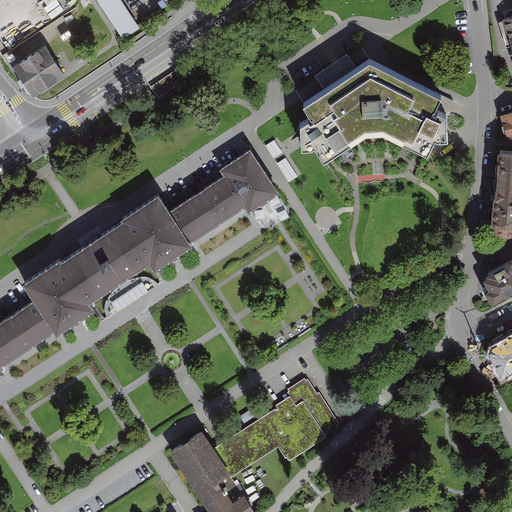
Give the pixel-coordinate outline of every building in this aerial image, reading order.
[(140,28),(123,0),(99,0),(122,38),(140,28)] [(511,58),(511,21),(502,25),(511,58)] [(13,64),(33,93),(64,72),(44,43),(13,64)] [(320,82),(325,90),(358,68),(353,61),(348,54),(335,63),(316,75),(320,82)] [(441,96),(370,60),(358,68),(345,77),(325,90),(304,104),(311,117),(313,116),(315,119),(311,122),(309,119),(300,124),(301,144),(302,147),(311,147),(314,145),(324,160),(369,131),(380,130),(427,153),(435,137),(438,139),(448,139),(447,115),(438,111),(436,115),(432,113),(434,109),(435,110),(441,96)] [(511,112),(503,116),(511,144),(511,143),(511,112)] [(511,152),(499,152),(492,222),(495,229),(501,235),(508,238),(511,235),(511,152)] [(0,381),(4,379),(0,372),(54,337),(56,340),(93,316),(88,308),(124,285),(150,268),(154,274),(190,250),(187,246),(242,210),(246,217),(255,211),(276,198),(248,154),(216,174),(219,179),(166,214),(158,200),(118,226),(121,230),(62,268),(59,264),(22,288),(33,305),(0,327),(0,381)] [(279,161),(289,180),(302,174),(292,155),(279,161)] [(486,291),(493,303),(511,292),(511,260),(488,275),(486,286),(486,291)] [(511,336),(493,348),(490,357),(502,378),(511,372),(511,336)] [(275,412),(211,453),(227,478),(230,482),(277,452),(287,467),(323,443),(322,440),(300,405),(294,410),(288,401),(273,409),(275,412)] [(242,412),(244,419),(254,417),(254,418),(258,418),(256,409),(242,412)] [(198,432),(166,452),(204,511),(248,511),(240,498),(230,505),(217,485),(227,478),(211,453),(198,432)] [(493,492),(485,486),(477,495),(485,501),(493,492)]
